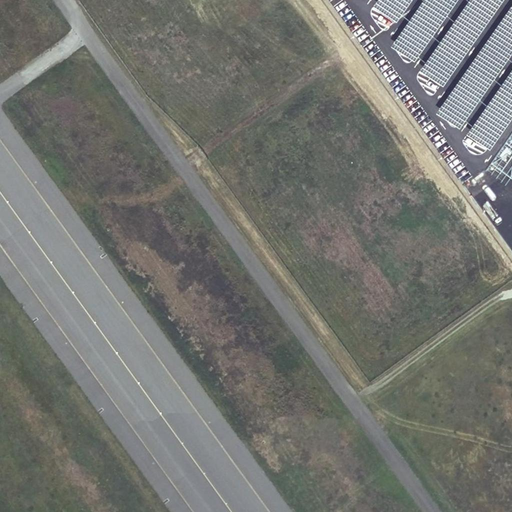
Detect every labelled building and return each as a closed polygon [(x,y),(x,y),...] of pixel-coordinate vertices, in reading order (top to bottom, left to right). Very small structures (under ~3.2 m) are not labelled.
[(411,0),(375,0),(374,3),(397,19),(411,0)] [(423,0),(393,44),(416,60),(457,0),(423,0)] [(501,0),(467,0),(420,67),(443,83),(501,0)] [(511,2),(437,110),(460,126),(511,51),(511,2)] [(511,116),(511,67),(468,131),(491,147),(511,116)]
